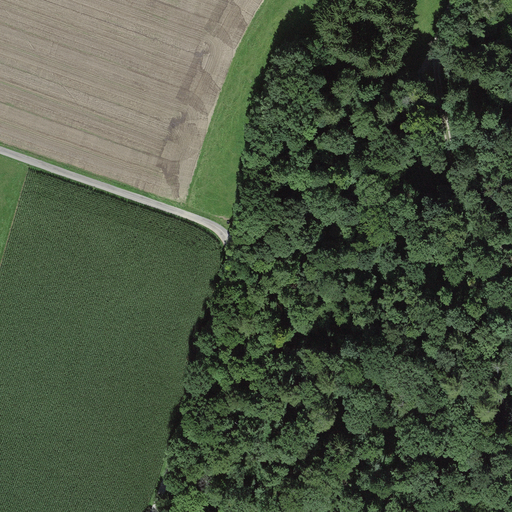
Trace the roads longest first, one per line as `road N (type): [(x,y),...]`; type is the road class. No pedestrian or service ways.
road 1 (track): [(159,511),(244,243),(0,151)]
road 2 (track): [(453,0),(432,53),(323,227),(216,485)]
road 3 (track): [(511,104),(432,53),(462,193),(511,263)]
road 4 (track): [(355,511),(287,310)]
